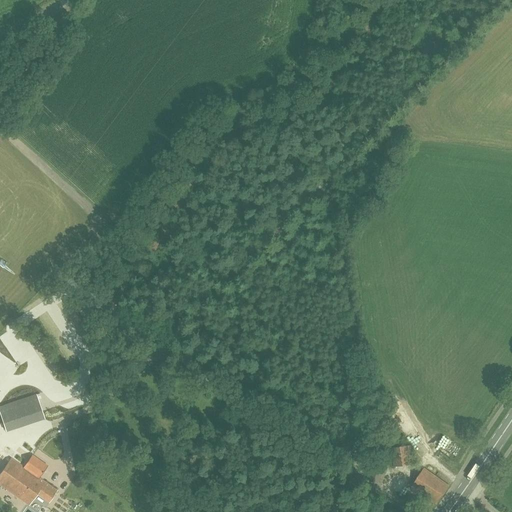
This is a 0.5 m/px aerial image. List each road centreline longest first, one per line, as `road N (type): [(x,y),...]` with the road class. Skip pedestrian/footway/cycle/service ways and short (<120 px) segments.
road 1 (unclassified): [(387,498),(60,265),(103,222),(0,126)]
road 2 (track): [(169,342),(497,0)]
road 3 (unclassified): [(0,126),(8,91),(64,13),(61,3)]
